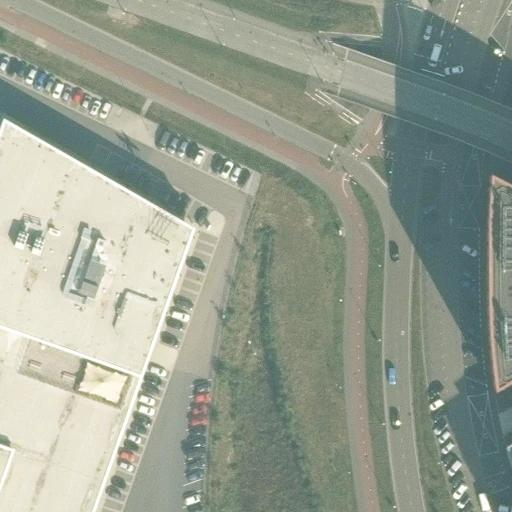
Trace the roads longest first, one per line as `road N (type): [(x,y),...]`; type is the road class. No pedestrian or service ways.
road 1 (unclassified): [(493,0),(452,165),(448,279),(454,377),(485,511)]
road 2 (unclassified): [(13,0),(351,167),(383,200),(398,249)]
road 3 (secondary): [(398,249),(396,366),(411,511)]
road 4 (secondary): [(445,0),(411,140),(398,249)]
